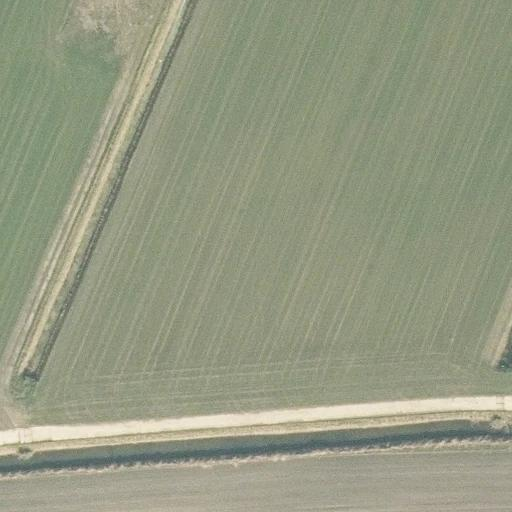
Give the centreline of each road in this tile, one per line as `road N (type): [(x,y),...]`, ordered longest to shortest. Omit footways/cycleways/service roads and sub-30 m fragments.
road 1 (track): [(511,403),(0,437)]
road 2 (track): [(155,13),(10,362),(3,393),(22,436)]
